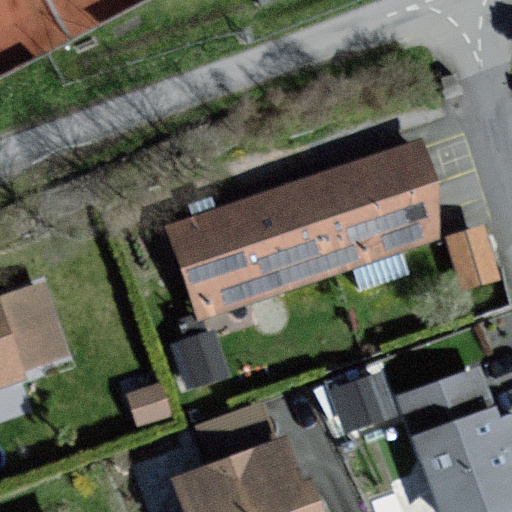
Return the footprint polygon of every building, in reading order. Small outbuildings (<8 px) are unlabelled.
[(440,235),(408,145),(167,230),(199,320),(440,235)] [(493,281),(478,234),(448,242),(463,290),(493,281)] [(0,385),(73,358),(42,275),(0,291),(0,385)] [(511,414),(492,422),(475,373),(392,403),(431,511),(509,511),(511,511),(511,414)] [(325,511),(295,436),(179,482),(190,511),(325,511)]
